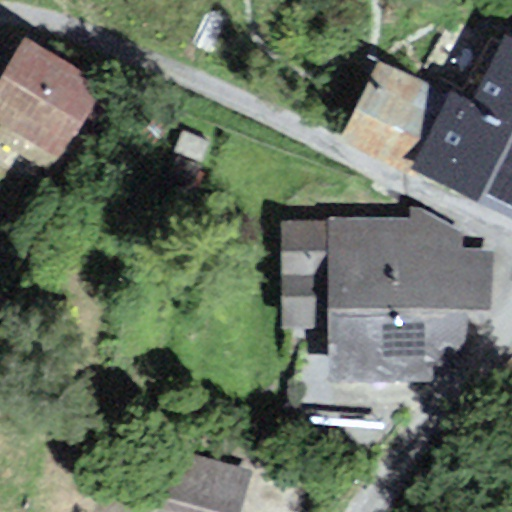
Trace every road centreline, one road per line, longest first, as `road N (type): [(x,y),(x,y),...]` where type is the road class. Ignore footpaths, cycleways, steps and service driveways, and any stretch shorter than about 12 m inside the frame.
road 1 (unclassified): [(0,10),(85,34),(427,187),(511,247)]
road 2 (tertiary): [(365,511),(511,307)]
